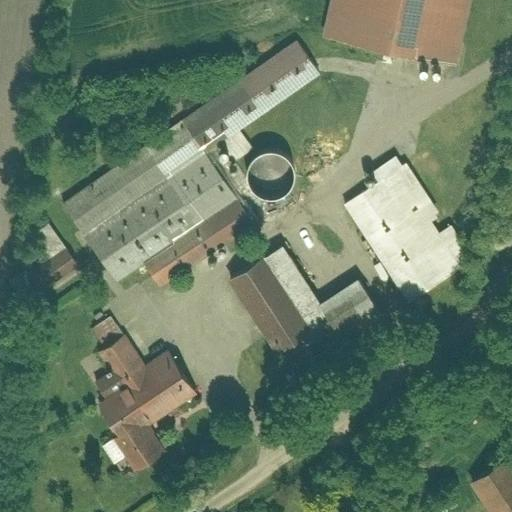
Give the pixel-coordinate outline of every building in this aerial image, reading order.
[(331,0),(322,41),(451,69),(466,0),(331,0)] [(109,223),(155,288),(248,223),(204,159),(265,117),(239,80),(62,201),(87,238),(109,223)] [(241,174),(245,188),(260,199),(276,198),(286,191),(292,177),(289,163),(276,151),(263,149),(246,159),(241,174)] [(406,163),(342,203),(403,301),(467,261),(406,163)] [(64,264),(42,220),(25,229),(46,273),(64,264)] [(353,285),(323,305),(284,246),(225,284),(272,355),(312,329),(334,362),(383,329),(353,285)] [(165,352),(141,365),(127,340),(77,368),(133,468),(159,454),(143,425),(191,399),(165,352)] [(511,511),(511,453),(468,480),(486,511),(511,511)]
